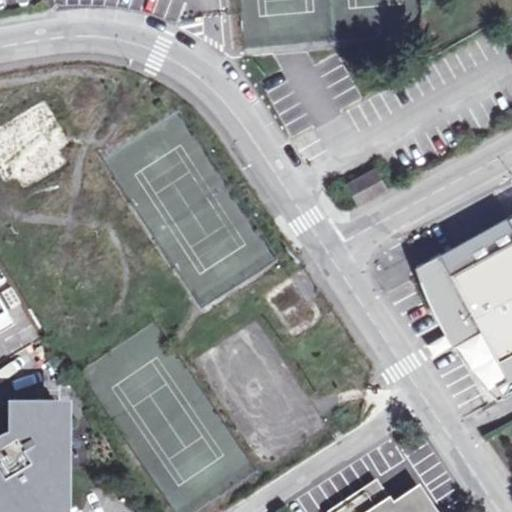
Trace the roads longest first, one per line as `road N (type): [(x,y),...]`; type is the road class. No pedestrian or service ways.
road 1 (residential): [(0,49),(68,38),(127,40),(183,67),(243,131),(328,250)]
road 2 (unclassified): [(418,390),(237,511)]
road 3 (residential): [(511,150),(328,250)]
road 4 (residential): [(328,250),(418,390)]
road 5 (residential): [(418,390),(494,511)]
